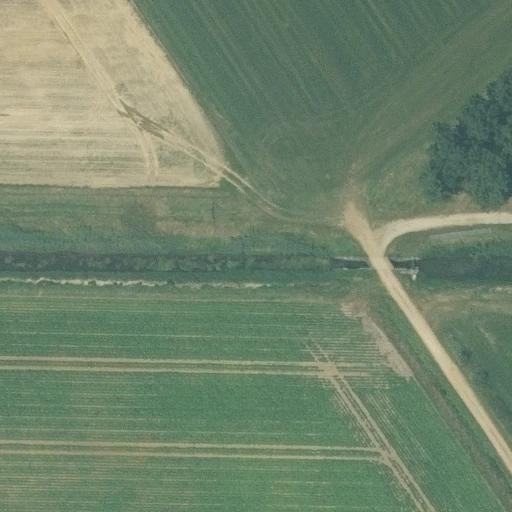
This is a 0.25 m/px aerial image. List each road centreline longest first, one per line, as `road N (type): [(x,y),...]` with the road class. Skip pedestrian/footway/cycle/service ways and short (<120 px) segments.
road 1 (track): [(370,249),(511,467)]
road 2 (track): [(511,218),(419,221),(370,249)]
